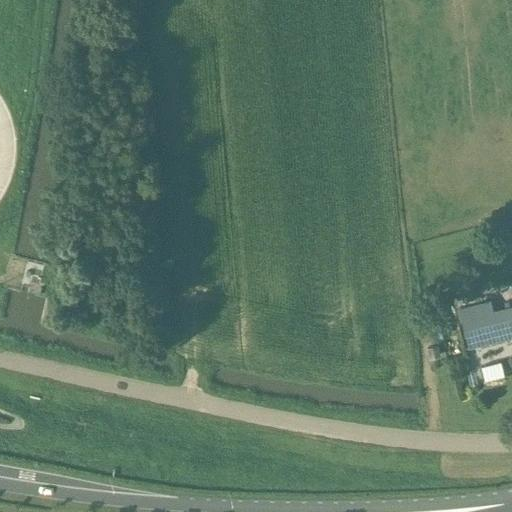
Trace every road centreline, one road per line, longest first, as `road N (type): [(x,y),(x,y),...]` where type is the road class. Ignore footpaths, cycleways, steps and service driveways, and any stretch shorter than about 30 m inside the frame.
road 1 (unclassified): [(0,361),(355,435),(511,441)]
road 2 (tertiary): [(505,504),(185,505),(0,483)]
